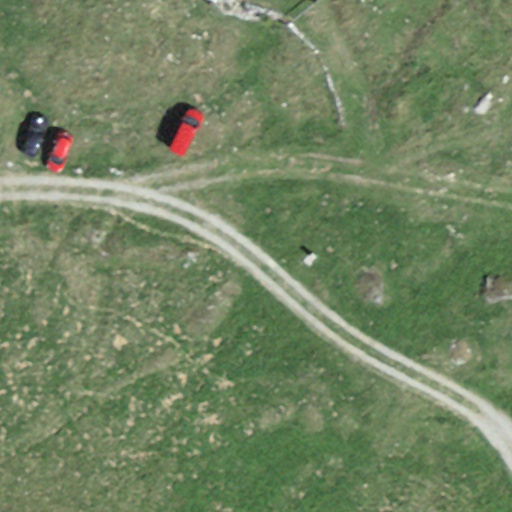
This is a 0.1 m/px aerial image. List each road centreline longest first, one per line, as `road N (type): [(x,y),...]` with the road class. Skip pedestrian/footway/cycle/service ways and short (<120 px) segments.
road 1 (track): [(164,197),(359,336),(511,424)]
road 2 (track): [(0,180),(164,197)]
